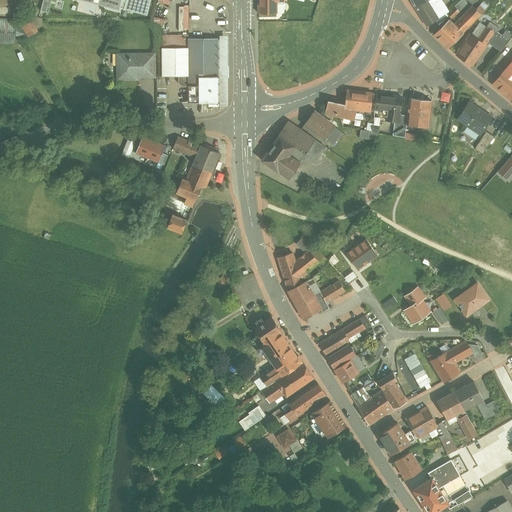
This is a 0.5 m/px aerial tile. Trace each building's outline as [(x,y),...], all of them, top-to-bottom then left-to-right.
[(44,0),(41,10),(48,12),(51,0),(44,0)] [(81,0),(119,10),(120,6),(121,0),(81,0)] [(121,0),(120,6),(124,7),(124,9),(147,15),(150,0),(121,0)] [(258,0),(259,13),(277,13),(276,0),(258,0)] [(427,0),(425,0),(415,7),(426,26),(434,21),(439,18),(427,0)] [(449,11),(441,0),(427,0),(439,18),(434,21),(439,25),(447,16),(446,13),(449,11)] [(464,0),(460,0),(447,14),(452,18),(453,18),(467,3),(464,0)] [(473,5),(457,21),(454,25),(463,33),(481,15),(482,15),(487,10),(481,5),(476,9),(473,5)] [(190,30),(190,6),(180,6),(180,30),(190,30)] [(15,19),(0,18),(0,42),(16,43),(15,19)] [(454,25),(449,20),(434,35),(448,49),(463,34),(463,33),(454,25)] [(36,34),(29,22),(23,26),(29,37),(36,34)] [(471,34),(457,55),(473,66),(487,45),(486,44),(488,42),(495,32),(492,30),(495,26),(490,22),(479,39),(471,34)] [(508,42),(495,32),(488,42),(501,52),(508,42)] [(184,35),(163,35),(163,76),(181,76),(181,82),(184,84),(189,84),(189,38),(184,36),(184,35)] [(218,39),(189,38),(189,84),(190,103),(199,103),(219,102),(219,76),(218,39)] [(511,45),(508,43),(502,51),(506,55),(511,47),(511,45)] [(154,55),(119,55),(119,79),(137,78),(137,76),(154,76),(154,55)] [(511,63),(507,69),(506,69),(494,84),(500,89),(506,95),(506,94),(511,99),(511,63)] [(373,93),(347,90),(346,104),(345,108),(357,109),(372,109),(373,93)] [(402,97),(377,94),(375,110),(388,111),(400,113),(402,97)] [(432,101),(410,98),(408,115),(407,124),(429,127),(432,101)] [(346,104),(328,100),(325,113),(355,120),(357,109),(345,109),(345,108),(346,104)] [(491,117),(470,103),(459,119),(480,134),(491,117)] [(375,110),(364,110),(364,115),(374,119),(375,110)] [(335,126),(314,111),(305,124),(325,139),(335,126)] [(400,113),(388,111),(387,120),(395,121),(399,122),(400,114),(400,113)] [(400,114),(399,122),(395,121),(393,135),(405,138),(407,124),(408,115),(400,114)] [(316,140),(289,120),(278,135),(296,147),(306,154),(305,156),(314,162),(316,160),(316,161),(326,147),(316,140)] [(374,124),(362,122),(361,130),(373,132),(374,124)] [(335,126),(325,139),(334,145),(338,139),(334,135),(338,129),(335,126)] [(373,132),(361,130),(360,138),(377,141),(378,133),(373,132)] [(487,131),(475,148),(483,154),(494,136),(487,131)] [(296,147),(279,135),(278,137),(275,135),(265,149),(268,151),(261,160),(278,172),(278,171),(286,160),(296,147)] [(149,159),(156,141),(144,136),(136,153),(149,159)] [(201,146),(178,136),(173,149),(196,158),(201,146)] [(128,139),(123,154),(131,157),(136,142),(128,139)] [(156,141),(149,159),(161,163),(168,145),(156,141)] [(220,153),(201,146),(196,158),(193,164),(212,172),(213,173),(215,169),(214,168),(220,153)] [(306,154),(296,147),(286,160),(289,161),(292,157),(301,163),(305,156),(306,154)] [(292,157),(289,161),(286,160),(278,171),(289,179),(301,163),(292,157)] [(212,172),(193,164),(187,180),(202,187),(206,188),(212,172)] [(187,180),(183,178),(177,192),(189,197),(196,200),(202,187),(187,180)] [(196,200),(189,197),(186,204),(194,207),(197,200),(196,200)] [(187,221),(173,215),(168,228),(182,233),(187,221)] [(304,237),(298,233),(294,238),(299,242),(304,238),(304,237)] [(367,238),(341,255),(354,275),(380,258),(367,238)] [(320,262),(309,250),(299,258),(308,272),(320,262)] [(293,252),(278,258),(288,290),(312,278),(308,272),(299,258),(296,261),(293,252)] [(312,278),(288,290),(305,319),(321,309),(314,295),(320,291),(316,283),(325,278),(319,270),(311,276),(312,278)] [(225,273),(215,276),(219,286),(228,283),(225,273)] [(321,293),(326,302),(345,290),(340,282),(321,293)] [(466,315),(489,299),(477,283),(454,300),(466,315)] [(417,287),(405,296),(412,305),(404,310),(414,323),(430,312),(422,300),(425,298),(417,287)] [(321,293),(320,291),(314,295),(321,309),(323,312),(330,308),(326,302),(321,293)] [(444,311),(453,306),(446,293),(436,298),(444,311)] [(434,312),(442,325),(449,320),(441,308),(434,312)] [(245,313),(237,318),(240,323),(248,318),(245,313)] [(281,333),(282,332),(272,316),(264,322),(262,318),(256,322),(258,326),(254,328),(259,336),(252,341),(255,347),(263,342),(264,343),(261,346),(275,367),(282,376),(303,361),(299,355),(297,356),(281,333)] [(360,319),(319,343),(320,344),(319,344),(328,357),(343,347),(342,346),(350,341),(348,339),(366,328),(360,319)] [(382,340),(371,347),(371,348),(370,348),(372,352),(373,351),(378,359),(379,359),(385,346),(382,340)] [(467,341),(446,353),(453,364),(473,353),(474,353),(468,345),(467,341)] [(343,347),(328,357),(335,369),(351,360),(356,356),(349,344),(343,347)] [(478,346),(468,345),(474,353),(473,353),(475,357),(482,353),(478,346)] [(416,353),(405,359),(421,388),(432,382),(416,353)] [(446,353),(436,359),(431,362),(444,383),(460,374),(454,365),(453,364),(446,353)] [(365,369),(357,356),(356,356),(351,360),(359,373),(365,369)] [(351,360),(335,369),(343,382),(359,373),(351,360)] [(304,363),(278,381),(277,379),(267,386),(268,387),(262,391),(270,403),(284,393),(287,397),(314,378),(304,363)] [(275,367),(261,377),(267,386),(277,379),(282,376),(275,367)] [(393,373),(378,382),(389,398),(395,408),(406,402),(394,382),(397,381),(395,377),(393,373)] [(474,382),(455,392),(465,410),(476,403),(484,399),(474,382)] [(318,383),(289,403),(293,409),(286,414),(291,420),(327,395),(318,383)] [(371,398),(368,394),(364,388),(352,395),(359,407),(369,425),(394,409),(382,390),(370,401),(369,399),(371,398)] [(455,392),(437,402),(447,419),(455,415),(465,410),(455,392)] [(494,401),(486,405),(484,399),(476,403),(485,420),(500,412),(494,401)] [(331,400),(312,413),(328,437),(346,424),(331,400)] [(219,413),(208,402),(191,418),(190,417),(188,419),(197,428),(203,422),(206,425),(219,413)] [(427,407),(406,419),(418,438),(420,436),(423,441),(432,436),(429,431),(435,428),(438,426),(437,424),(427,407)] [(478,435),(465,410),(455,415),(469,439),(478,435)] [(257,422),(251,414),(245,419),(250,427),(257,422)] [(452,438),(442,422),(437,424),(438,426),(435,428),(442,438),(452,438)] [(397,423),(379,435),(391,455),(410,443),(404,434),(397,423)] [(289,430),(280,435),(279,438),(285,447),(295,440),(289,430)] [(415,440),(410,431),(404,434),(410,443),(415,440)] [(237,450),(247,445),(242,435),(232,440),(237,450)] [(452,438),(442,438),(441,439),(448,454),(457,450),(452,438)] [(226,445),(215,452),(219,459),(231,451),(226,445)] [(193,452),(188,455),(192,462),(197,458),(193,452)] [(417,464),(410,452),(395,461),(406,479),(423,469),(419,463),(417,464)] [(451,460),(428,473),(432,479),(432,478),(437,485),(459,473),(451,460)] [(432,479),(414,490),(427,511),(436,511),(449,504),(440,490),(437,485),(432,478),(432,479)] [(511,511),(511,508),(507,501),(487,511),(511,511)]
